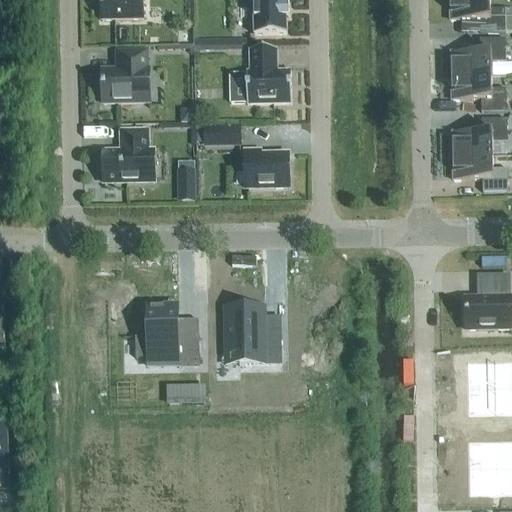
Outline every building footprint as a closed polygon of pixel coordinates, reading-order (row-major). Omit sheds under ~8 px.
[(143,0),(100,0),(101,23),(144,22),(143,0)] [(253,0),(254,38),(286,37),(286,20),(290,20),(289,7),(286,8),(285,0),(253,0)] [(491,12),(490,0),(450,0),(451,23),(459,23),(480,23),(480,35),(506,35),(505,12),(491,12)] [(451,55),(452,79),(492,78),(491,65),(506,65),(506,42),(480,42),(480,55),(459,55),(451,55)] [(277,67),(277,51),(250,52),(250,74),(246,74),(247,107),(292,106),(291,73),(276,74),(276,67),(277,67)] [(147,72),(147,54),(117,55),(117,72),(102,73),(103,106),(150,106),(149,72),(147,72)] [(492,92),(492,78),(452,79),(452,103),(460,103),(481,103),(481,115),(507,115),(507,92),(492,92)] [(453,135),(453,159),(493,158),(493,145),(508,145),(507,122),(482,122),(482,135),(461,135),(453,135)] [(204,129),(204,145),(240,144),(240,128),(204,129)] [(121,154),(104,155),(104,186),(154,185),(154,154),(148,154),(148,133),(121,134),(121,154)] [(261,154),(245,154),(245,191),(289,190),(289,158),(261,159),(261,154)] [(493,158),(453,159),(454,183),(461,183),(483,183),(483,195),(508,195),(508,172),(493,172),(493,158)] [(196,187),(177,188),(178,205),(196,205),(196,187)] [(477,301),(466,301),(466,333),(511,332),(511,314),(511,300),(507,300),(506,278),(481,279),(481,295),(482,295),(482,301),(477,301)] [(264,309),(226,310),(227,356),(239,355),(240,367),(281,367),(280,332),(264,333),(264,320),(264,309)] [(147,340),(135,340),(136,361),(147,361),(179,360),(179,367),(200,367),(199,339),(179,339),(178,323),(178,310),(147,311),(147,340)] [(486,364),(467,364),(467,391),(511,390),(511,369),(511,365),(511,364),(511,354),(486,354),(486,364)] [(204,390),(192,390),(192,406),(205,406),(204,390)] [(468,417),(487,417),(487,427),(511,426),(511,390),(467,391),(468,417)] [(511,434),(487,435),(488,444),(468,444),(469,471),(511,470),(511,434)] [(511,506),(511,470),(469,471),(469,497),(488,497),(489,507),(511,506)]
